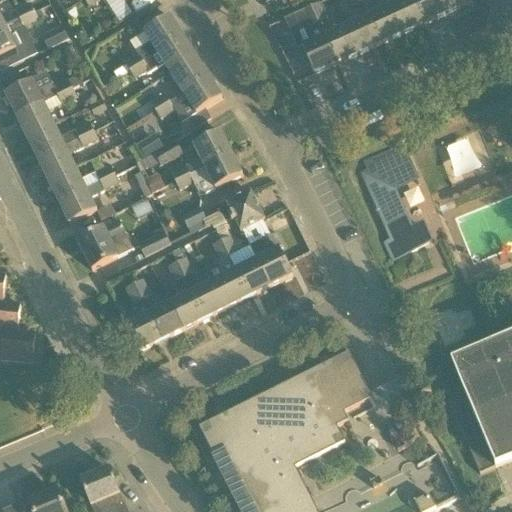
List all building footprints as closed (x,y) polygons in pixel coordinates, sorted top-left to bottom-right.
[(102,0),(87,0),(85,1),(91,10),(104,2),(102,0)] [(361,6),(358,0),(347,0),(352,10),(361,6)] [(403,37),(426,26),(413,0),(409,0),(391,9),(403,37)] [(413,0),(426,26),(448,16),(440,0),(413,0)] [(440,0),(448,16),(470,6),(466,0),(440,0)] [(321,5),(311,10),(318,26),(324,23),(325,17),(321,5)] [(35,15),(31,7),(16,14),(20,23),(35,15)] [(381,47),(403,37),(391,9),(368,19),(381,47)] [(324,39),(318,26),(311,10),(294,18),(301,32),(305,31),(312,45),(302,49),(315,77),(337,67),(324,39)] [(6,30),(0,32),(0,59),(17,51),(24,65),(38,58),(25,31),(40,24),(35,15),(20,23),(6,30)] [(125,65),(130,73),(143,65),(157,56),(183,39),(170,19),(144,35),(150,45),(137,54),(138,56),(125,65)] [(359,57),(381,47),(368,19),(346,29),(359,57)] [(42,40),(48,53),(68,42),(62,29),(42,40)] [(324,39),(337,67),(359,57),(346,29),(324,39)] [(196,60),(183,39),(157,56),(165,67),(170,77),(196,60)] [(210,81),(196,60),(170,77),(184,97),(210,81)] [(148,73),(143,65),(130,73),(135,81),(148,73)] [(53,87),(38,94),(33,84),(5,98),(16,119),(74,91),(84,86),(80,78),(54,90),(53,87)] [(197,118),(223,101),(210,81),(184,97),(197,118)] [(16,119),(27,141),(55,127),(48,114),(78,101),(74,91),(16,119)] [(150,106),(156,115),(170,105),(164,97),(150,106)] [(170,105),(156,115),(161,123),(175,113),(170,105)] [(75,133),(61,140),(55,127),(27,141),(37,163),(94,135),(90,126),(75,133)] [(194,148),(200,161),(171,176),(175,185),(232,156),(221,134),(194,148)] [(37,163),(48,184),(76,171),(70,157),(83,151),(98,143),(94,135),(37,163)] [(137,166),(138,167),(142,175),(150,170),(161,166),(162,169),(183,157),(175,143),(154,155),(144,162),(137,166)] [(361,174),(369,190),(392,242),(385,245),(392,260),(417,249),(429,243),(421,224),(412,228),(395,190),(417,180),(413,171),(401,146),(362,163),(366,172),(361,174)] [(232,156),(175,185),(180,194),(194,187),(200,200),(243,178),(232,156)] [(76,171),(48,184),(59,206),(115,178),(112,170),(96,177),(82,183),(76,171)] [(153,198),(146,183),(142,175),(135,179),(145,202),(153,198)] [(158,176),(146,183),(153,198),(153,196),(165,190),(158,176)] [(98,214),(91,201),(119,187),(118,186),(115,178),(59,206),(70,228),(98,214)] [(410,207),(422,203),(418,190),(405,195),(410,207)] [(219,212),(205,222),(187,230),(190,237),(208,229),(212,227),(214,231),(230,222),(232,226),(235,224),(241,234),(265,222),(251,194),(227,206),(219,212)] [(187,230),(205,222),(201,211),(182,219),(187,230)] [(134,253),(127,237),(120,224),(104,232),(78,244),(92,274),(118,261),(134,253)] [(164,236),(140,248),(147,262),(171,249),(164,236)] [(272,255),(258,262),(271,289),(293,278),(272,237),(265,240),(272,255)] [(230,240),(221,244),(229,259),(232,258),(235,251),(230,240)] [(236,273),(229,259),(221,244),(212,248),(217,260),(222,261),(217,263),(226,279),(214,285),(227,312),(250,300),(236,273)] [(187,262),(182,252),(173,257),(178,266),(187,262)] [(250,300),(271,289),(258,262),(236,273),(250,300)] [(178,266),(206,322),(227,312),(214,285),(210,277),(197,284),(194,276),(189,279),(191,272),(186,263),(178,266)] [(184,333),(206,322),(178,266),(168,271),(173,281),(180,283),(173,286),(180,301),(171,306),(184,333)] [(144,282),(134,288),(142,303),(146,301),(148,293),(144,282)] [(142,303),(134,288),(126,292),(131,303),(137,305),(142,303)] [(21,308),(4,307),(0,306),(0,335),(18,336),(21,308)] [(163,344),(184,333),(171,306),(149,317),(163,344)] [(149,317),(127,328),(141,355),(163,344),(149,317)] [(36,337),(18,336),(0,335),(0,363),(33,366),(36,337)] [(511,337),(436,371),(482,476),(511,462),(511,337)] [(372,400),(367,389),(349,354),(199,430),(214,460),(225,455),(253,511),(438,511),(461,501),(439,457),(329,511),(317,511),(296,469),(345,444),(337,428),(349,422),(345,414),(372,400)] [(126,511),(109,471),(81,484),(92,511),(126,511)] [(31,511),(64,511),(57,494),(28,505),(31,511)]
